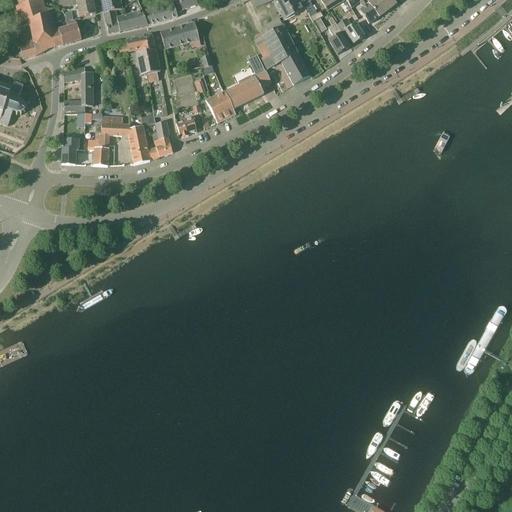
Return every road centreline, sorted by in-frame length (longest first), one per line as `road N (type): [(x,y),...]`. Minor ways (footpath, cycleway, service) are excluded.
road 1 (residential): [(23,213),(103,222),(172,204),(415,54),(487,0)]
road 2 (residential): [(179,163),(310,95),(412,13)]
road 3 (residential): [(38,180),(118,181),(179,163)]
road 4 (residential): [(179,163),(155,30)]
road 5 (residential): [(38,180),(54,114),(56,54)]
